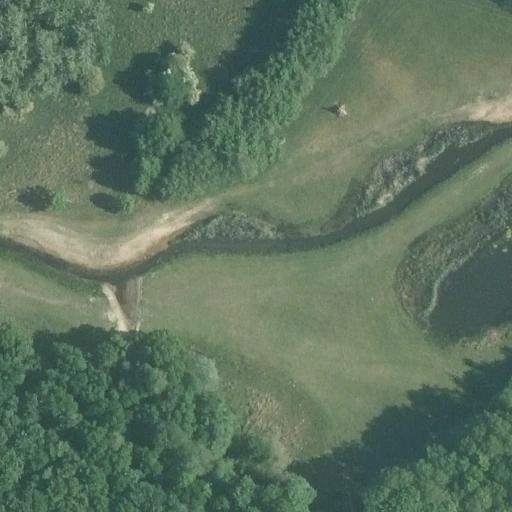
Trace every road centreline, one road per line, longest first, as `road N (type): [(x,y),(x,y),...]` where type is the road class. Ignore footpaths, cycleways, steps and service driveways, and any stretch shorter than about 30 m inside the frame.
road 1 (track): [(160,511),(0,336)]
road 2 (track): [(345,511),(511,414)]
